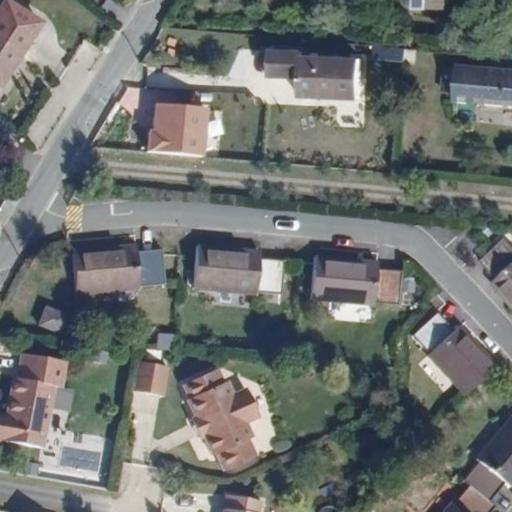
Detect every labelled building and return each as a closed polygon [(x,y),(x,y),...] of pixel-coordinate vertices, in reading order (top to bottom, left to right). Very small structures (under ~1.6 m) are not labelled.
[(14,0),(0,0),(0,1),(0,83),(1,84),(44,19),(14,0)] [(414,0),(414,8),(444,9),(444,0),(414,0)] [(303,44),(277,43),(276,70),(302,71),(301,90),(361,92),(362,53),(302,51),(303,44)] [(461,71),(448,70),(447,92),(459,93),(458,103),(511,105),(511,70),(461,66),(461,71)] [(493,278),(511,261),(511,249),(501,238),(476,262),(493,278)] [(258,248),(189,242),(186,287),(253,292),(254,287),(257,257),(258,248)] [(71,249),(73,292),(138,288),(138,286),(136,251),(135,245),(71,249)] [(162,250),(136,251),(138,286),(163,285),(162,250)] [(257,257),(254,287),(280,289),(282,259),(257,257)] [(377,262),(313,258),(309,302),(373,306),(374,301),(376,269),(377,262)] [(511,261),(493,278),(488,283),(511,308),(511,261)] [(376,269),(374,301),(398,304),(400,272),(376,269)] [(66,312),(43,307),(39,326),(61,331),(66,312)] [(411,336),(428,354),(453,329),(436,312),(411,336)] [(427,355),(463,393),(495,362),(459,324),(453,329),(428,354),(427,355)] [(4,408),(0,426),(0,441),(40,449),(51,388),(59,390),(64,360),(24,352),(20,372),(14,371),(7,408),(4,408)] [(133,362),(130,392),(162,395),(165,365),(133,362)] [(218,365),(181,382),(213,455),(218,453),(223,466),(256,451),(252,441),(258,438),(250,420),(262,414),(248,381),(234,387),(228,374),(223,376),(218,365)] [(483,458),(509,479),(511,480),(511,411),(478,454),(483,458)] [(471,484),(492,501),(509,479),(483,458),(465,480),(471,484)] [(454,506),(461,511),(496,511),(501,507),(492,501),(471,484),(454,506)] [(253,511),(256,497),(225,493),(221,511),(253,511)] [(461,511),(454,506),(448,502),(440,511),(461,511)]
